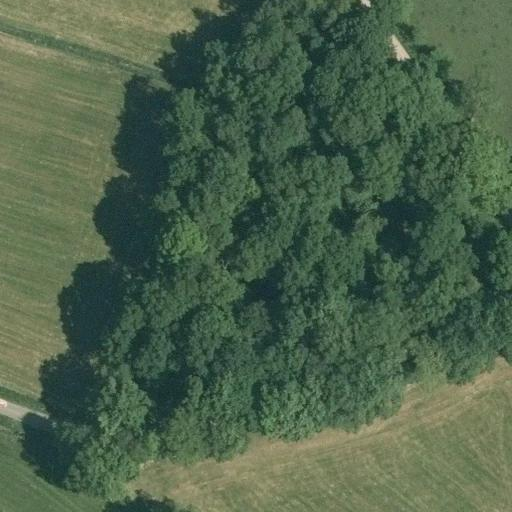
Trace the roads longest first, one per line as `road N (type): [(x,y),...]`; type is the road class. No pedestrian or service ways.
road 1 (unclassified): [(0,414),(86,438),(147,442),(240,421),(358,380),(511,299)]
road 2 (track): [(354,0),(511,221)]
